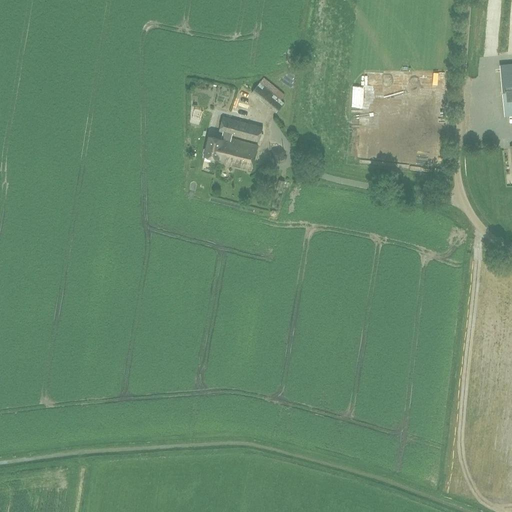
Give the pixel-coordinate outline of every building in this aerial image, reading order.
[(511,113),(511,65),(501,67),(505,114),(511,113)] [(264,78),(259,83),(251,92),(275,113),(284,103),(280,100),(284,95),(264,78)] [(223,116),(219,130),(218,132),(223,133),(222,137),(230,139),(231,135),(259,142),(263,127),(223,116)] [(257,146),(230,139),(222,137),(221,140),(209,137),(205,155),(217,158),(216,161),(251,170),(257,146)] [(267,156),(273,170),(289,164),(283,150),(267,156)] [(284,181),(278,180),(276,189),(282,191),(284,181)]
